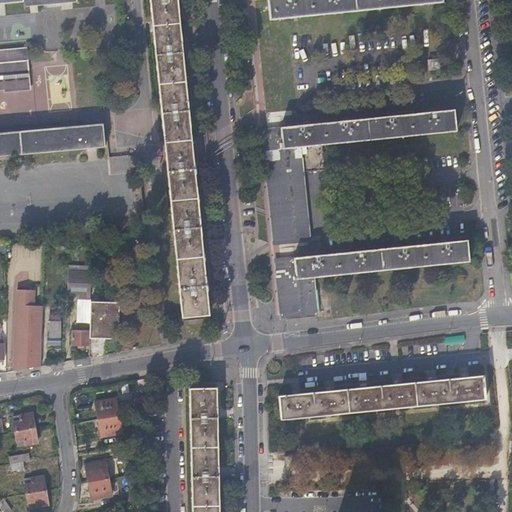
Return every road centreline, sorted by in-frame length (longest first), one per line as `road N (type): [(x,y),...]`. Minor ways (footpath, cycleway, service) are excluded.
road 1 (residential): [(208,0),(246,346)]
road 2 (residential): [(467,0),(500,317)]
road 3 (residential): [(246,346),(500,317)]
road 4 (residential): [(56,380),(246,346)]
road 5 (residential): [(246,346),(253,511)]
road 6 (residential): [(56,380),(69,485),(63,511)]
